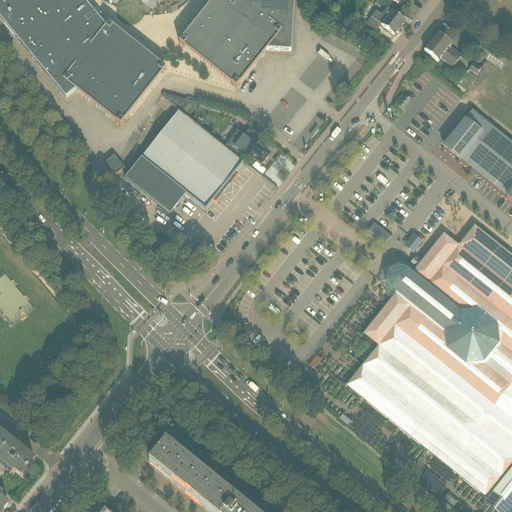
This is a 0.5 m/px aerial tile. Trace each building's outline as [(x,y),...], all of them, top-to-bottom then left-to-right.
[(0,0),(0,20),(66,100),(80,89),(120,121),(159,71),(158,71),(110,33),(111,33),(110,32),(109,32),(106,30),(107,30),(106,29),(81,0),(0,0)] [(187,43),(186,44),(235,83),(261,51),(291,53),(294,0),(222,0),(187,43)] [(377,12),(371,19),(381,26),(394,37),(405,22),(393,12),(388,8),(382,16),(377,12)] [(438,35),(431,43),(445,55),(457,64),(461,58),(450,49),(452,46),(438,35)] [(431,43),(425,52),(438,63),(441,60),(452,69),(457,64),(445,55),(431,43)] [(493,51),(485,61),(501,72),(506,65),(508,62),(493,51)] [(473,65),(469,72),(477,76),(481,70),(473,65)] [(167,90),(161,100),(190,118),(196,107),(167,90)] [(411,101),(407,98),(399,108),(403,111),(411,101)] [(142,160),(125,181),(171,217),(187,196),(206,211),(243,165),(179,113),(170,124),(142,160)] [(447,146),(444,150),(460,163),(463,159),(510,196),(507,199),(511,203),(511,145),(473,114),(447,146)] [(415,137),(423,125),(416,119),(407,132),(415,137)] [(238,132),(226,147),(243,161),(247,155),(248,156),(261,167),(269,156),(255,145),(245,136),(244,137),(238,132)] [(116,176),(125,169),(114,156),(106,164),(116,176)] [(375,225),(369,233),(384,244),(390,237),(375,225)] [(407,272),(397,269),(389,274),(386,283),(391,292),(395,296),(363,336),(378,348),(346,388),(501,511),(511,511),(511,257),(475,227),(459,247),(444,235),(411,276),(407,272)] [(0,434),(0,457),(11,443),(0,434)] [(22,479),(35,463),(11,443),(0,457),(0,464),(14,475),(15,474),(22,479)] [(249,511),(166,445),(165,447),(164,447),(151,463),(150,465),(207,511),(249,511)] [(0,499),(3,496),(0,494),(0,511),(3,511),(9,506),(0,499)]
